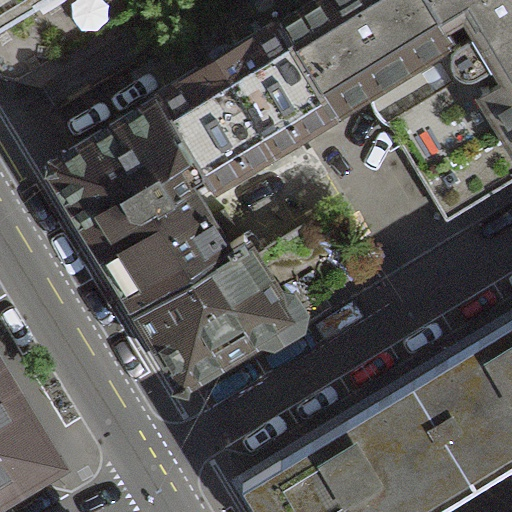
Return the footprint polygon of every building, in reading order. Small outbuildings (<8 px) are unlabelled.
[(36,0),(0,22),(0,55),(32,52),(117,0),(36,0)] [(0,0),(0,22),(36,0),(0,0)] [(416,0),(315,0),(270,28),(323,116),(368,88),(443,43),(416,0)] [(511,0),(416,0),(443,43),(368,88),(449,222),(511,184),(511,0)] [(270,28),(144,103),(198,192),(323,116),(270,28)] [(144,103),(35,169),(88,257),(120,309),(229,243),(198,192),(144,103)] [(252,254),(286,311),(364,267),(329,209),(252,254)] [(229,243),(120,309),(173,397),(294,324),(286,311),(252,254),(241,236),(229,243)] [(511,307),(231,482),(250,511),(428,511),(511,460),(511,307)] [(0,373),(0,506),(62,473),(32,427),(0,373)]
